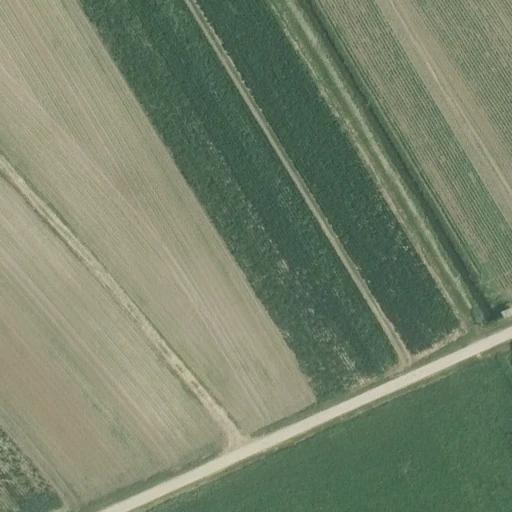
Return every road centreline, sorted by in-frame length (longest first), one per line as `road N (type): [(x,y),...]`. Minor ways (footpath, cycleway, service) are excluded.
road 1 (unclassified): [(109,511),(511,331)]
road 2 (track): [(246,450),(0,163)]
